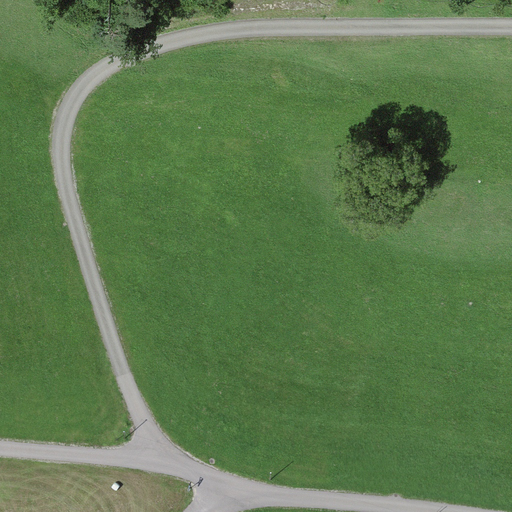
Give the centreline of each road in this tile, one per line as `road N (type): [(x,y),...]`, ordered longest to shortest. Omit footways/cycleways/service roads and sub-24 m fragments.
road 1 (residential): [(164,467),(77,218),(66,143),(78,88),(97,69),(142,49),(197,36),(511,29)]
road 2 (residential): [(429,511),(239,486),(164,467)]
road 3 (residential): [(164,467),(0,454)]
